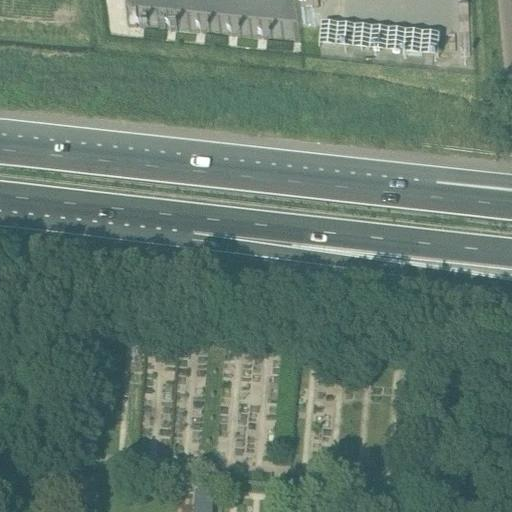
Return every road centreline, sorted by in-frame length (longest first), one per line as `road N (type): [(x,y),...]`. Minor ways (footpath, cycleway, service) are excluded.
road 1 (motorway): [(434,196),(0,148)]
road 2 (motorway): [(185,216),(511,289)]
road 3 (motorway): [(185,216),(511,253)]
road 4 (motorway): [(0,195),(185,216)]
